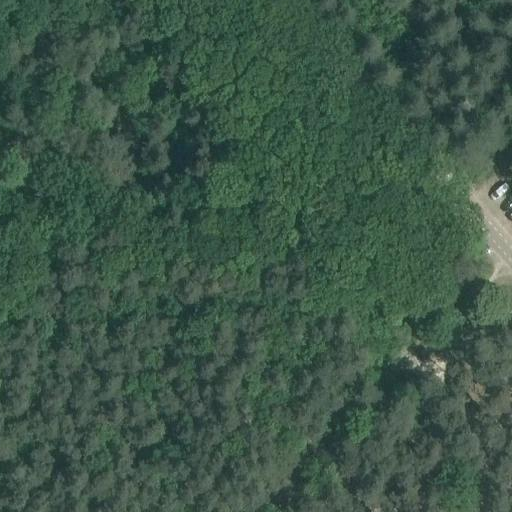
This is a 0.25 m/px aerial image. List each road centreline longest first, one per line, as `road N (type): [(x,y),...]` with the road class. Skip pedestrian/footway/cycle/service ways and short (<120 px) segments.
road 1 (track): [(511,308),(369,318),(222,511)]
road 2 (unclassified): [(511,267),(282,0)]
